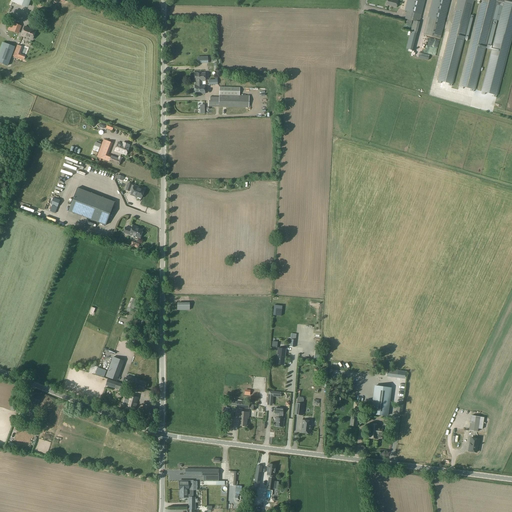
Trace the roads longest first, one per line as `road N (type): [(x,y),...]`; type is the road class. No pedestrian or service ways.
road 1 (unclassified): [(161,434),(163,0)]
road 2 (tertiary): [(511,479),(161,434)]
road 3 (tertiary): [(161,434),(0,371)]
road 4 (unknown): [(121,208),(113,190),(88,179),(69,189),(62,214),(73,224),(102,231),(119,213)]
